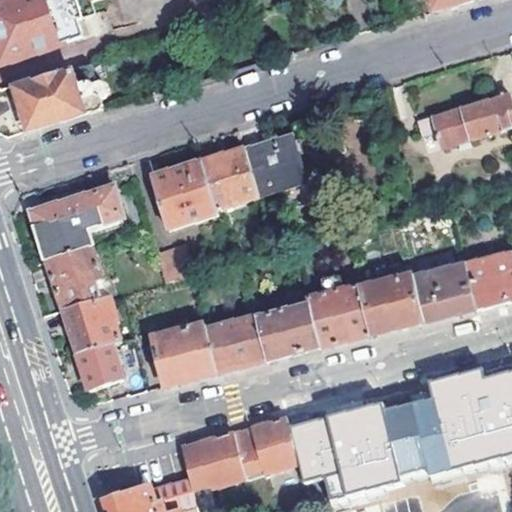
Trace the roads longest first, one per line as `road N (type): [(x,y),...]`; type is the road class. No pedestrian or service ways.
road 1 (residential): [(0,171),(511,20)]
road 2 (residential): [(36,451),(511,333)]
